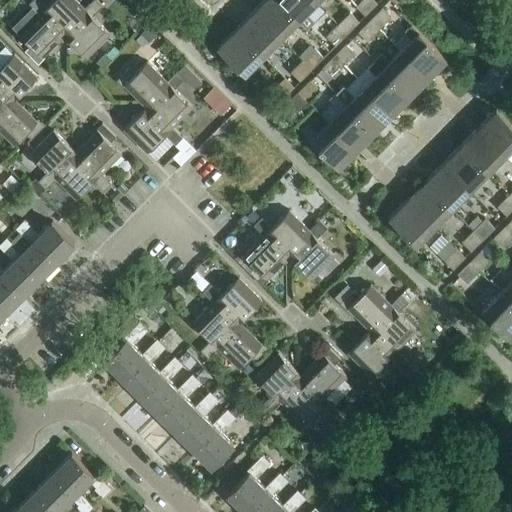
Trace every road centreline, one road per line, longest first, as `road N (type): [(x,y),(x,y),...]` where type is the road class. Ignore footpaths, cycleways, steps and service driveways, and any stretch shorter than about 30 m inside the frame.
road 1 (residential): [(0,374),(161,208),(197,243)]
road 2 (residential): [(188,511),(90,415),(44,415),(25,428)]
